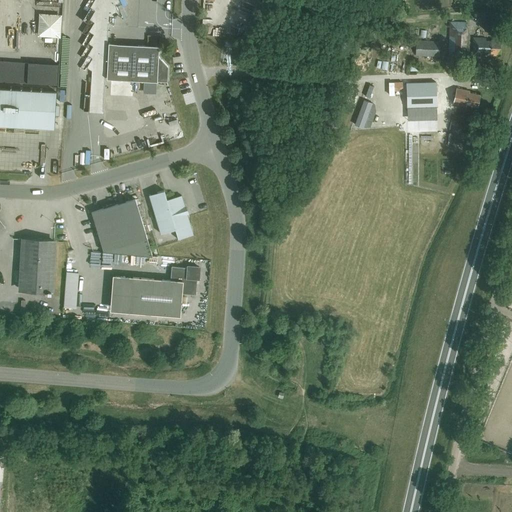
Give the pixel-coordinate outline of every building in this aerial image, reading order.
[(62,8),(66,17),(72,13),(67,5),(62,8)] [(448,57),(465,57),(466,22),(450,22),(448,57)] [(489,55),(500,56),(501,40),(486,39),(486,38),(473,38),(473,55),(489,56),(489,55)] [(439,56),(440,41),(416,40),(415,55),(439,56)] [(167,82),(168,67),(159,57),(159,46),(109,44),(107,79),(167,82)] [(47,67),(57,67),(57,58),(47,58),(47,67)] [(449,75),(465,75),(465,67),(449,67),(449,75)] [(437,104),(436,80),(406,81),(407,105),(437,104)] [(0,125),(54,129),(56,92),(0,88),(0,125)] [(457,88),(453,104),(466,106),(466,105),(477,107),(480,95),(469,93),(469,91),(457,88)] [(117,96),(114,101),(123,107),(126,102),(117,96)] [(372,102),(364,99),(355,124),(363,127),(372,102)] [(151,103),(153,113),(162,110),(160,100),(151,103)] [(117,130),(120,126),(111,119),(108,123),(117,130)] [(178,239),(193,235),(181,195),(167,200),(164,190),(149,195),(161,234),(175,230),(178,239)] [(103,252),(152,256),(135,199),(91,212),(103,252)] [(54,241),(24,239),(21,283),(21,289),(48,291),(47,294),(51,294),(54,241)] [(199,279),(199,267),(188,266),(188,268),(172,266),(170,280),(133,277),(130,313),(180,317),(182,294),(196,295),(197,278),(199,279)]
